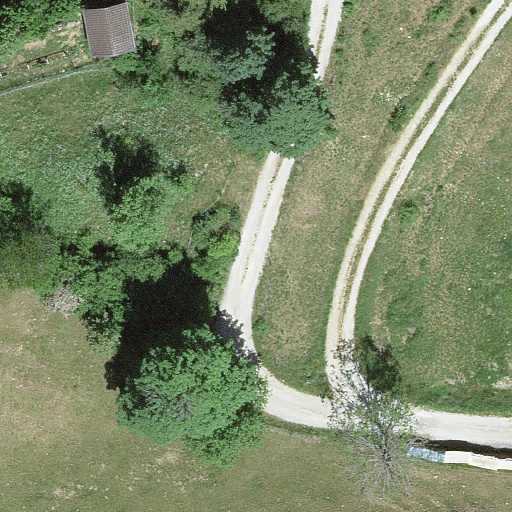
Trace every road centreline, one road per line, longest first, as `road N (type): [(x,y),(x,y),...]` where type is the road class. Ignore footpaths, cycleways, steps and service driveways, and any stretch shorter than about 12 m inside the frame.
road 1 (track): [(390,427),(276,391),(229,357),(228,313),(322,0)]
road 2 (track): [(390,427),(343,392),(335,359),(340,296),(386,185),(452,74),(511,0)]
road 3 (residential): [(511,433),(390,427)]
